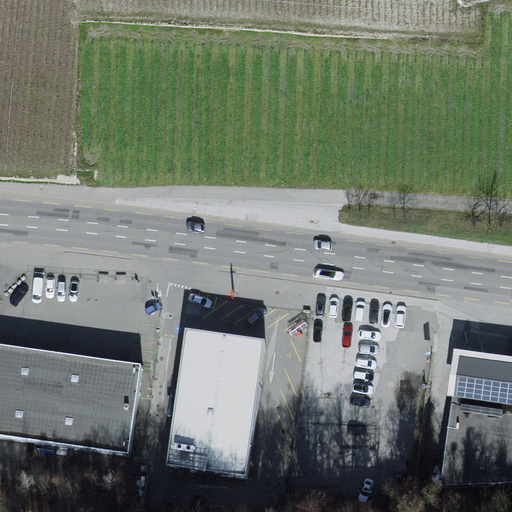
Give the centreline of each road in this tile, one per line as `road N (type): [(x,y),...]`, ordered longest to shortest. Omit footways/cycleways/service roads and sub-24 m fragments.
road 1 (primary): [(511,284),(0,222)]
road 2 (track): [(511,207),(253,196)]
road 3 (track): [(0,184),(253,196)]
